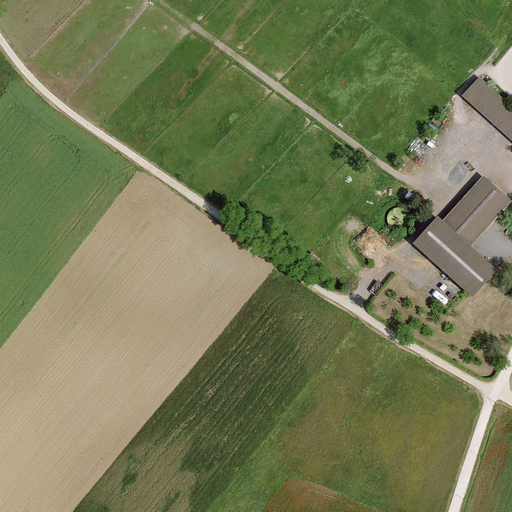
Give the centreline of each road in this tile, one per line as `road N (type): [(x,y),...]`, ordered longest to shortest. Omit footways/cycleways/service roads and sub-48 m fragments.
road 1 (track): [(0,36),(28,75),(88,125),(330,294),(511,404)]
road 2 (track): [(160,0),(442,200)]
road 3 (track): [(511,357),(454,511)]
road 4 (track): [(499,49),(458,97),(478,157)]
